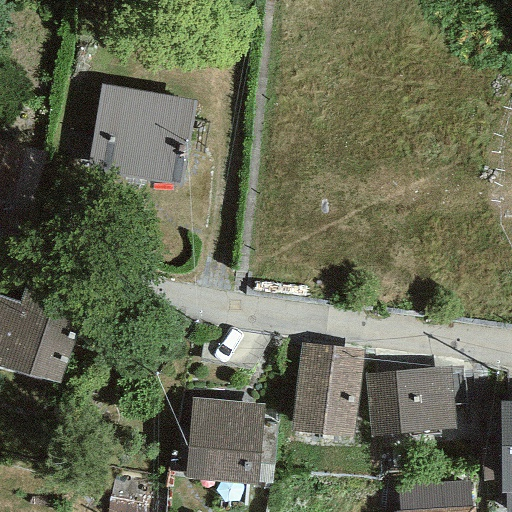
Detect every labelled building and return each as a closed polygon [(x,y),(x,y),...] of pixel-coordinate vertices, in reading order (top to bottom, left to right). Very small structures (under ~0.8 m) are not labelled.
[(192,105),(101,91),(88,174),(178,188),(192,105)] [(42,158),(0,148),(0,236),(23,243),(42,158)] [(0,374),(61,395),(89,304),(29,284),(19,309),(0,301),(0,374)] [(363,355),(300,348),(291,441),(354,447),(363,355)] [(455,438),(449,372),(365,380),(371,445),(455,438)] [(262,408),(193,404),(188,487),(256,491),(262,408)] [(511,511),(511,412),(500,412),(501,508),(506,509),(505,511),(511,511)] [(402,511),(472,511),(471,488),(401,493),(402,511)]
